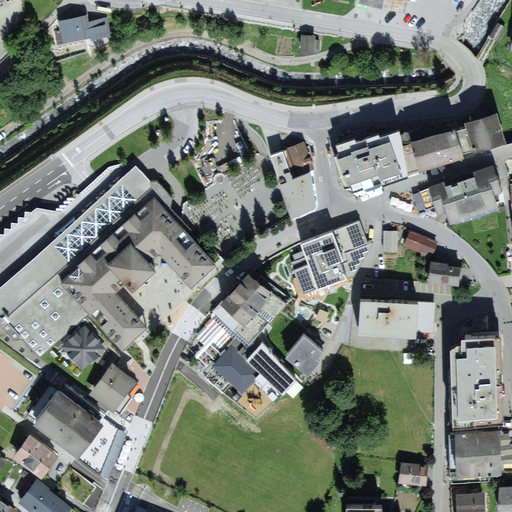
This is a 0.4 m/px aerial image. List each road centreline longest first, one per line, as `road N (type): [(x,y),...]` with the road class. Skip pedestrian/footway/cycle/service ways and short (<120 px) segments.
road 1 (tertiary): [(192,0),(447,44),(472,74),(465,99),(317,119)]
road 2 (track): [(368,28),(347,49),(284,62),(204,36),(158,35),(58,88),(0,133)]
road 3 (residential): [(335,216),(265,246),(190,319),(106,511)]
road 4 (tertiary): [(317,119),(276,116),(201,93),(157,100),(0,209)]
road 5 (unclassified): [(436,511),(445,331),(468,308),(501,297)]
road 6 (residential): [(501,297),(466,250),(423,223),(367,206)]
road 7 (residential): [(367,206),(421,179),(511,152)]
